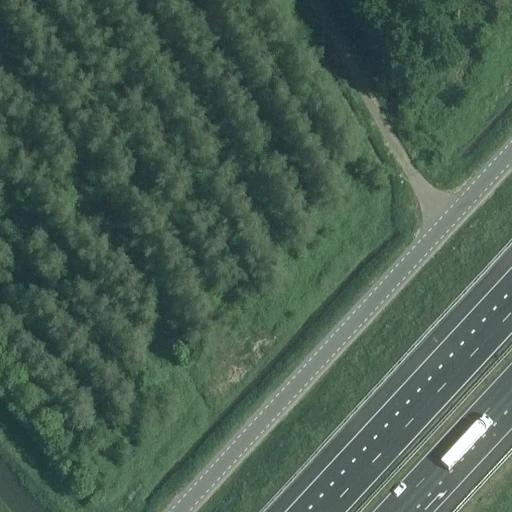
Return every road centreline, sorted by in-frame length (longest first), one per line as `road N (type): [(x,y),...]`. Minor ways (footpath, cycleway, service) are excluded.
road 1 (unclassified): [(178,511),(511,149)]
road 2 (motorway): [(511,308),(324,511)]
road 3 (track): [(444,225),(312,0)]
road 4 (motorway): [(391,511),(511,382)]
